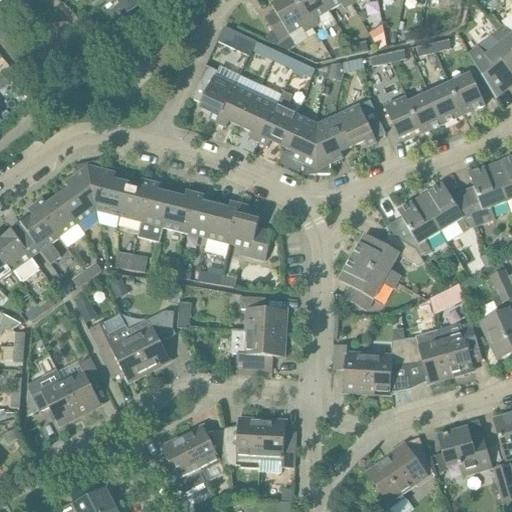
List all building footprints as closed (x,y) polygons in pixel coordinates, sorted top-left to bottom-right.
[(112,12),(120,22),(145,0),(115,0),(120,5),(112,12)] [(305,34),(313,29),(295,0),(282,0),(272,6),(276,13),(265,19),(279,41),(279,42),(289,35),(290,36),(302,29),(305,34)] [(295,0),(313,29),(320,24),(317,19),(329,12),(322,0),(295,0)] [(348,0),(322,0),(329,12),(341,5),(344,10),(352,5),(348,0)] [(511,20),(498,32),(511,48),(511,20)] [(239,46),(252,52),(256,43),(242,37),(224,28),(217,43),(236,51),(236,52),(239,46)] [(423,41),(420,31),(404,35),(406,44),(423,41)] [(469,55),(494,97),(511,83),(511,48),(498,32),(469,55)] [(451,50),(449,41),(433,45),(435,54),(451,50)] [(256,43),(252,52),(265,58),(269,50),(256,43)] [(352,57),(368,53),(366,43),(350,47),(352,57)] [(433,45),(417,48),(419,58),(435,54),(433,45)] [(352,57),(350,47),(334,51),(336,60),(352,57)] [(406,61),(404,51),(388,55),(390,64),(406,61)] [(390,64),(388,55),(371,58),(373,68),(390,64)] [(280,65),(293,72),(297,63),(284,57),(280,65)] [(362,61),(347,64),(350,73),(364,70),(362,61)] [(297,63),(293,72),(306,78),(311,69),(297,63)] [(218,125),(235,88),(215,79),(218,73),(206,67),(191,100),(202,105),(200,109),(213,115),(209,121),(218,125)] [(10,68),(2,75),(7,82),(15,74),(10,68)] [(471,75),(450,85),(464,117),(486,107),(471,75)] [(450,85),(429,95),(444,126),(464,117),(450,85)] [(241,128),(256,98),(235,88),(218,125),(226,129),(229,122),(241,128)] [(406,99),(423,136),(444,126),(429,95),(409,104),(406,99)] [(259,144),(276,107),(256,98),(241,128),(254,134),(251,140),(259,144)] [(422,136),(423,136),(406,99),(384,109),(399,140),(420,131),(422,136)] [(299,103),(294,115),(297,117),(298,117),(303,105),(299,103)] [(283,147),(297,117),(294,115),(276,107),(259,144),(268,148),(271,142),(283,147)] [(360,107),(338,117),(353,148),(365,142),(368,148),(377,144),(360,107)] [(318,176),(318,127),(298,117),(297,117),(283,147),(295,153),(292,160),(305,166),(305,176),(318,176)] [(353,148),(338,117),(318,127),(318,176),(331,176),(331,166),(344,159),(341,153),(353,148)] [(504,165),(495,168),(508,203),(511,213),(511,158),(503,162),(504,165)] [(97,212),(119,218),(127,185),(114,182),(116,175),(102,172),(100,162),(88,164),(97,212)] [(70,191),(59,199),(78,226),(97,212),(88,164),(75,167),(77,177),(66,185),(70,191)] [(463,193),(476,228),(495,221),(491,210),(508,203),(495,168),(486,172),(485,169),(469,175),(474,188),(463,193)] [(119,218),(141,224),(151,184),(142,182),(141,188),(127,185),(119,218)] [(163,229),(172,196),(159,193),(160,186),(151,184),(141,224),(137,239),(138,239),(140,234),(150,237),(149,241),(159,244),(163,229)] [(467,231),(476,228),(463,193),(452,200),(443,185),(429,194),(430,196),(422,201),(441,233),(457,224),(463,234),(467,231)] [(163,229),(185,235),(195,195),(186,193),(185,199),(172,196),(163,229)] [(185,235),(207,240),(216,207),(203,204),(204,197),(195,195),(185,235)] [(44,201),(36,206),(60,239),(78,226),(59,199),(48,206),(44,201)] [(395,238),(410,247),(416,250),(420,257),(423,255),(425,257),(432,253),(426,242),(441,233),(422,201),(414,206),(412,203),(398,212),(402,219),(388,227),(395,238)] [(207,240),(229,246),(240,206),(231,204),(229,211),(216,207),(207,240)] [(12,232),(32,260),(37,256),(41,253),(50,266),(61,258),(52,245),(60,239),(36,206),(29,212),(33,217),(21,226),(17,229),(12,232)] [(240,206),(229,246),(242,249),(240,256),(266,262),(273,234),(258,230),(261,219),(247,215),(249,208),(240,206)] [(0,254),(13,273),(21,284),(39,270),(32,260),(12,232),(1,240),(0,239),(0,254)] [(360,244),(352,258),(397,284),(401,277),(390,271),(400,255),(385,246),(368,236),(363,245),(360,244)] [(424,264),(420,257),(416,250),(410,247),(403,259),(418,268),(424,264)] [(0,282),(13,273),(0,254),(0,282)] [(397,284),(352,258),(344,272),(346,274),(341,283),(351,288),(344,299),(361,309),(367,313),(383,285),(393,291),(397,284)] [(116,269),(130,272),(132,262),(117,260),(116,269)] [(132,262),(130,272),(145,274),(146,264),(132,262)] [(68,274),(60,263),(54,268),(61,279),(68,274)] [(102,272),(96,264),(84,273),(90,281),(102,272)] [(161,277),(175,279),(177,270),(162,267),(161,277)] [(177,270),(175,279),(190,282),(191,272),(177,270)] [(491,279),(506,313),(480,325),(497,361),(511,354),(511,287),(505,272),(491,279)] [(90,281),(84,273),(72,281),(78,290),(90,281)] [(206,284),(220,287),(222,277),(207,275),(206,284)] [(222,277),(220,287),(235,289),(237,279),(222,277)] [(430,300),(432,310),(434,317),(464,301),(459,286),(442,294),(430,300)] [(87,297),(76,302),(88,325),(99,320),(87,297)] [(43,315),(55,306),(50,298),(38,307),(43,315)] [(247,311),(246,333),(286,336),(287,312),(265,311),(266,300),(241,298),(240,311),(247,311)] [(43,315),(38,307),(26,315),(32,323),(43,315)] [(191,308),(179,307),(179,317),(178,328),(178,329),(190,330),(191,308)] [(12,332),(21,325),(4,316),(0,330),(12,332)] [(168,333),(178,328),(179,317),(159,316),(148,322),(151,328),(131,338),(150,374),(170,363),(160,344),(170,339),(168,333)] [(438,331),(441,340),(452,379),(474,372),(471,361),(482,358),(473,329),(472,324),(461,327),(461,325),(438,331)] [(103,325),(90,331),(114,379),(124,374),(129,384),(150,374),(131,338),(126,327),(109,336),(103,325)] [(246,333),(232,332),(231,355),(237,355),(236,372),(261,373),(262,357),(284,359),(286,336),(246,333)] [(15,334),(14,349),(24,349),(25,335),(15,334)] [(452,379),(441,340),(419,346),(417,339),(405,341),(407,366),(423,364),(429,385),(452,379)] [(369,356),(367,396),(390,397),(392,368),(407,366),(405,341),(392,342),(391,357),(369,356)] [(347,355),(347,347),(335,347),(334,372),(345,372),(344,394),(367,396),(369,356),(347,355)] [(24,349),(14,349),(13,363),(23,364),(24,349)] [(82,372),(62,382),(80,418),(101,407),(91,387),(101,382),(90,360),(79,366),(82,372)] [(200,367),(200,368),(200,369),(201,370),(201,371),(202,372),(203,373),(204,374),(205,374),(206,375),(207,375),(208,375),(209,374),(210,374),(211,373),(212,372),(213,371),(213,370),(214,369),(214,368),(214,367),(213,366),(213,365),(212,364),(211,363),(210,362),(209,362),(208,362),(207,362),(206,362),(205,362),(204,362),(203,363),(202,364),(201,365),(201,366),(200,367)] [(12,379),(11,394),(21,395),(22,380),(12,379)] [(80,418),(62,382),(42,392),(39,386),(28,391),(31,396),(40,414),(50,409),(60,428),(80,418)] [(11,394),(10,409),(20,409),(21,395),(11,394)] [(511,415),(507,417),(508,420),(496,424),(501,443),(506,462),(511,460),(511,415)] [(239,427),(222,430),(230,469),(259,470),(262,421),(239,420),(239,427)] [(294,470),(296,434),(285,433),(286,422),(262,421),(259,470),(259,473),(282,475),(282,469),(294,470)] [(203,427),(182,438),(200,474),(220,464),(223,470),(230,469),(222,430),(206,434),(203,427)] [(484,441),(473,444),(468,428),(438,437),(443,456),(447,469),(459,466),(463,478),(492,470),(490,460),(484,441)] [(16,430),(3,437),(8,445),(21,439),(16,430)] [(161,448),(166,458),(156,463),(173,495),(183,490),(185,494),(205,484),(200,474),(182,438),(161,448)] [(385,461),(380,465),(367,474),(378,489),(375,491),(389,511),(405,500),(402,496),(427,479),(416,461),(404,445),(389,456),(393,460),(388,464),(385,461)] [(494,471),(503,502),(511,499),(511,475),(509,467),(494,471)] [(72,505),(58,511),(113,511),(117,511),(106,490),(73,507),(72,505)] [(283,502),(283,503),(292,504),(292,503),(293,492),(283,491),(283,502)]
